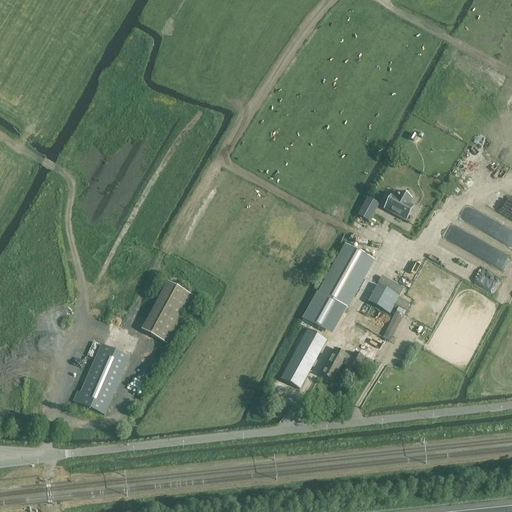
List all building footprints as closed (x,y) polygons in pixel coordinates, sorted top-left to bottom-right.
[(412,133),(409,139),(414,142),(417,136),(412,133)] [(384,209),(406,221),(413,207),(409,205),(411,200),(409,198),(409,196),(408,194),(406,193),(404,193),(402,194),(398,192),(396,198),(392,196),(384,209)] [(379,204),(367,197),(358,215),(369,222),(379,204)] [(462,228),(444,223),(440,236),(457,242),(462,228)] [(374,260),(346,244),(318,293),(347,310),(374,260)] [(168,346),(194,298),(168,284),(142,332),(168,346)] [(366,302),(361,310),(368,314),(373,307),(388,316),(400,298),(377,285),(366,302)] [(280,380),(299,391),(326,341),(308,330),(301,326),(279,367),(285,371),(280,380)] [(104,416),(130,358),(101,345),(80,393),(78,392),(73,403),(104,416)] [(332,383),(346,356),(336,350),(321,377),(332,383)] [(355,376),(360,368),(365,358),(355,352),(345,370),(355,376)]
